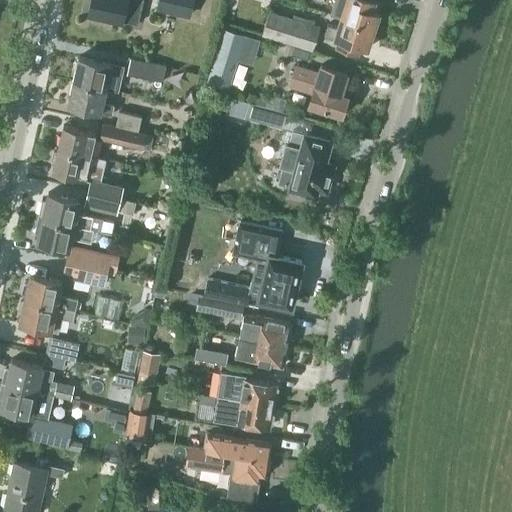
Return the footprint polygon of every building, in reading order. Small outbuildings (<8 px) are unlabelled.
[(123,20),(127,0),(91,0),(88,12),(123,20)] [(158,0),(157,8),(188,15),(191,0),(158,0)] [(335,0),(334,3),(344,6),(341,16),(373,27),(374,24),(377,25),(379,15),(377,15),(378,11),(371,9),(373,0),(335,0)] [(262,34),(312,49),(319,26),(269,10),(262,34)] [(367,48),(373,27),(341,16),(338,27),(327,23),(324,35),(338,39),(336,45),(357,52),(359,46),(367,48)] [(120,76),(122,66),(78,56),(73,80),(106,88),(109,74),(120,76)] [(130,57),(126,74),(161,81),(165,65),(130,57)] [(235,61),(214,57),(205,83),(264,100),(264,87),(231,75),(235,61)] [(340,93),(347,72),(321,64),(318,72),(295,65),(289,85),(312,92),(308,104),(342,114),(348,96),(340,93)] [(102,102),(106,88),(73,80),(68,105),(111,114),(114,104),(102,102)] [(244,117),(283,128),(287,112),(248,102),(244,117)] [(115,126),(138,131),(141,116),(118,111),(115,126)] [(138,131),(115,126),(102,123),(99,139),(142,148),(145,133),(138,131)] [(58,148),(91,155),(96,132),(63,124),(58,148)] [(325,162),(331,141),(293,131),(289,145),(301,148),(290,188),(316,196),(318,188),(327,190),(334,165),(325,162)] [(105,158),(91,155),(58,148),(57,151),(53,152),(51,160),(55,163),(53,171),(90,180),(88,190),(120,196),(122,186),(100,181),(105,158)] [(136,200),(120,196),(88,190),(85,205),(117,212),(117,208),(133,212),(136,200)] [(113,222),(102,219),(103,217),(77,212),(79,199),(48,192),(46,200),(41,201),(39,213),(38,213),(38,216),(93,228),(111,232),(113,222)] [(176,198),(165,195),(162,208),(173,210),(176,198)] [(91,240),(93,228),(38,216),(37,219),(35,232),(39,234),(37,241),(69,248),(72,235),(91,240)] [(301,261),(276,255),(282,230),(239,220),(232,251),(256,256),(249,287),(247,296),(258,298),(291,306),(301,261)] [(91,254),(92,250),(78,247),(76,249),(73,260),(73,261),(108,268),(107,270),(115,272),(118,260),(91,254)] [(73,261),(73,260),(66,259),(62,277),(92,284),(92,281),(104,284),(107,270),(108,268),(73,261)] [(21,295),(24,298),(75,309),(77,298),(58,293),(61,281),(30,274),(28,282),(23,283),(21,295)] [(247,296),(249,287),(207,277),(203,296),(245,304),(256,307),(258,298),(247,296)] [(119,314),(121,296),(98,294),(97,313),(119,314)] [(245,304),(203,296),(197,294),(194,308),(242,318),(239,335),(286,345),(290,323),(255,316),(254,316),(243,314),(245,304)] [(72,319),(75,309),(24,298),(19,323),(57,331),(60,316),(72,319)] [(130,318),(129,323),(144,327),(146,327),(151,309),(145,308),(130,318)] [(143,343),(144,327),(128,325),(127,341),(143,343)] [(45,352),(61,356),(71,358),(75,340),(49,335),(45,352)] [(281,366),(286,345),(239,335),(234,356),(281,366)] [(225,366),(227,354),(194,348),(192,361),(225,366)] [(142,350),(136,380),(153,382),(158,353),(142,350)] [(60,361),(61,356),(45,352),(43,362),(55,364),(60,361)] [(0,380),(0,381),(53,394),(70,398),(73,384),(48,379),(48,384),(39,382),(43,366),(42,366),(11,359),(9,366),(2,368),(0,380)] [(54,375),(71,379),(74,369),(57,365),(54,375)] [(276,396),(278,387),(275,387),(276,383),(245,378),(246,374),(220,370),(216,395),(272,404),(274,395),(276,396)] [(47,417),(53,394),(0,381),(0,397),(1,398),(0,408),(30,415),(25,436),(66,445),(71,423),(47,417)] [(137,388),(133,408),(145,411),(149,391),(137,388)] [(271,412),(272,404),(216,395),(212,418),(237,422),(237,420),(268,425),(269,421),(272,421),(273,413),(271,412)] [(126,412),(116,410),(114,421),(112,430),(122,432),(126,412)] [(149,439),(154,414),(149,413),(128,410),(128,413),(126,425),(124,435),(149,439)] [(267,457),(269,442),(239,438),(206,433),(204,448),(211,449),(267,457)] [(211,449),(204,448),(188,445),(186,460),(221,466),(221,470),(230,472),(226,497),(253,505),(255,496),(257,479),(256,479),(258,471),(264,472),(267,457),(211,449)] [(46,464),(46,467),(13,460),(8,483),(10,484),(8,491),(6,491),(3,507),(25,511),(38,511),(47,473),(62,477),(64,468),(46,464)] [(158,508),(158,487),(147,487),(147,508),(158,508)]
